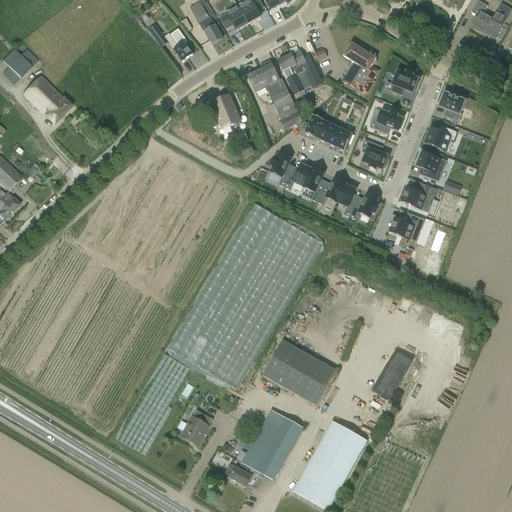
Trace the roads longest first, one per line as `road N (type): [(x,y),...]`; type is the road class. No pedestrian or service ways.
road 1 (residential): [(148,116),(159,132),(235,174),(280,146),(390,195),(446,60)]
road 2 (primary): [(180,511),(0,402)]
road 3 (tertiary): [(0,259),(148,116)]
road 4 (tertiary): [(148,116),(221,61),(307,19)]
